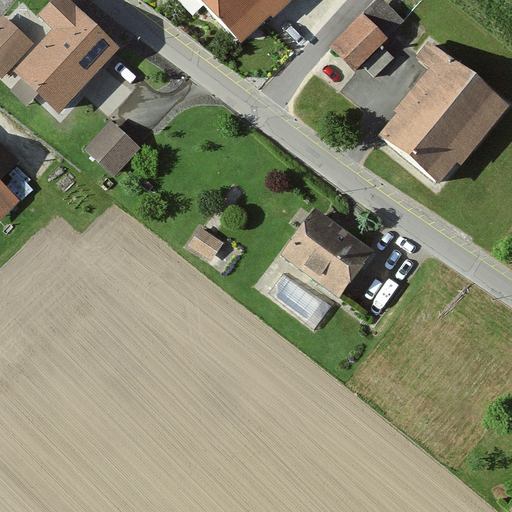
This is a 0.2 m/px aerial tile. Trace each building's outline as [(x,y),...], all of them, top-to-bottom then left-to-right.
[(64,0),(56,0),(38,19),(53,34),(13,74),(57,117),(119,54),(64,0)] [(202,0),(249,47),(296,0),(202,0)] [(366,13),(335,46),(363,73),(395,40),(366,13)] [(3,16),(0,19),(0,77),(1,79),(33,45),(3,16)] [(419,62),(434,74),(382,138),(449,191),(511,113),(511,107),(433,44),(419,62)] [(142,149),(112,122),(85,152),(115,179),(142,149)] [(0,220),(18,203),(0,185),(0,220)] [(380,253),(320,211),(285,260),(344,303),(380,253)] [(225,242),(200,228),(189,248),(213,262),(225,242)]
